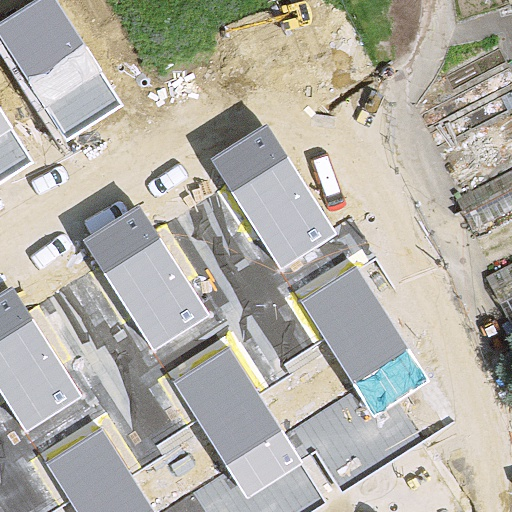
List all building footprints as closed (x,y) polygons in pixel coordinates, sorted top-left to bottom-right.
[(55,0),(38,0),(0,23),(0,38),(64,142),(121,107),(55,0)] [(0,108),(0,183),(34,162),(0,108)] [(267,125),(211,160),(281,270),(336,235),(267,125)] [(140,205),(83,240),(152,350),(208,315),(140,205)] [(453,422),(356,267),(301,301),(325,339),(285,363),(290,372),(258,392),(299,459),(314,450),(341,492),(453,422)] [(13,285),(0,293),(0,392),(25,432),(82,396),(13,285)] [(258,392),(229,348),(173,382),(197,420),(157,444),(162,453),(130,473),(153,511),(311,511),(325,504),(299,459),(258,392)] [(153,511),(130,473),(102,430),(47,464),(70,501),(52,511),(153,511)]
